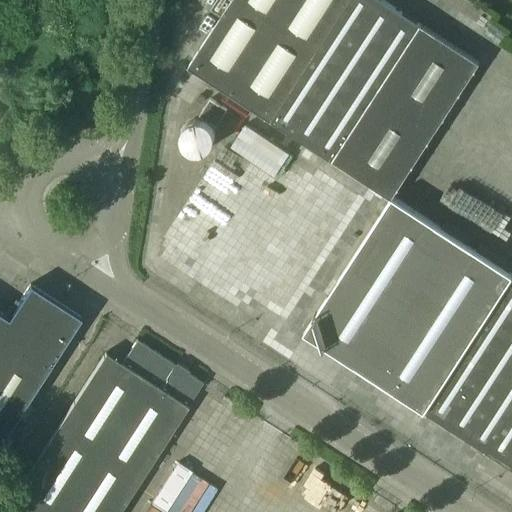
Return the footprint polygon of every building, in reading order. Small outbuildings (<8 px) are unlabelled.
[(480,62),(422,24),(384,0),(216,0),(212,8),(222,15),(188,66),(334,160),(391,198),(393,196),(480,62)] [(211,98),(200,115),(216,126),(227,109),(211,98)] [(511,466),(511,273),(393,196),(391,198),(304,332),(511,466)] [(0,442),(81,317),(30,284),(9,318),(0,311),(0,442)] [(118,511),(203,381),(188,371),(137,338),(122,361),(107,351),(12,498),(33,511),(118,511)]
